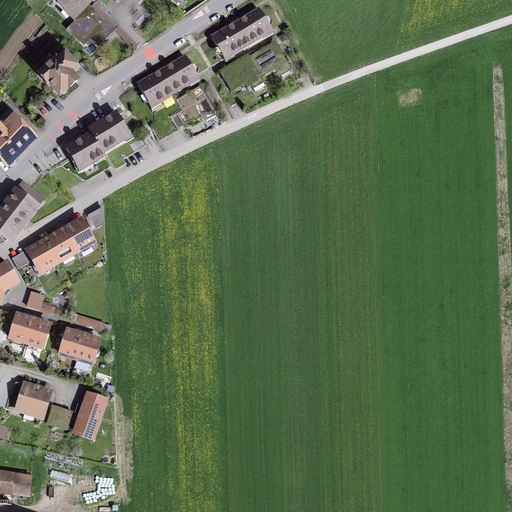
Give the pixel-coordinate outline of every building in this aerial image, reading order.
[(52,0),(76,23),(69,30),(84,44),(98,30),(101,33),(104,30),(110,36),(115,31),(89,5),(93,0),(52,0)] [(212,39),(223,59),(231,54),(233,56),(263,38),(263,35),(271,31),(259,11),(212,39)] [(247,56),(261,80),(260,78),(277,68),(278,71),(277,73),(282,79),(293,72),(276,43),(249,58),(248,56),(247,56)] [(41,75),(60,96),(77,81),(73,76),(79,70),(65,55),(57,62),(56,61),(41,75)] [(261,80),(247,56),(220,72),(232,92),(249,82),(255,92),(265,86),(261,80)] [(138,86),(150,106),(157,101),(159,103),(190,85),(190,82),(197,78),(185,58),(138,86)] [(200,88),(177,101),(182,111),(177,114),(183,124),(202,113),(204,117),(214,111),(200,88)] [(66,150),(79,172),(86,179),(111,165),(110,163),(111,162),(116,166),(122,163),(120,160),(138,150),(136,146),(142,143),(137,134),(131,138),(117,114),(89,130),(91,135),(66,150)] [(165,121),(172,133),(179,129),(180,131),(184,128),(178,119),(174,121),(172,117),(165,121)] [(0,129),(0,154),(7,161),(30,137),(11,118),(6,123),(0,129)] [(158,125),(165,137),(172,133),(165,121),(158,125)] [(158,125),(151,129),(158,141),(165,137),(158,125)] [(18,228),(20,230),(43,199),(24,185),(0,216),(0,231),(10,239),(18,228)] [(89,217),(96,228),(104,224),(103,209),(89,217)] [(66,230),(78,252),(93,243),(81,222),(66,230)] [(43,243),(56,265),(78,252),(66,230),(43,243)] [(56,265),(43,243),(28,252),(40,273),(56,265)] [(13,260),(18,269),(30,262),(25,254),(13,260)] [(0,268),(0,301),(3,292),(17,284),(7,264),(0,268)] [(31,293),(29,300),(41,304),(43,297),(31,293)] [(41,304),(29,300),(27,307),(37,310),(39,311),(41,305),(41,304)] [(54,309),(41,305),(39,311),(52,315),(54,309)] [(13,316),(0,311),(0,329),(8,332),(13,316)] [(35,316),(25,313),(24,318),(18,316),(11,340),(26,344),(33,321),(35,316)] [(71,321),(82,324),(84,318),(73,315),(71,321)] [(33,321),(26,344),(41,349),(49,325),(33,321)] [(104,324),(94,321),(92,327),(103,331),(104,324)] [(85,332),(76,329),(74,333),(68,331),(61,355),(76,360),(85,332)] [(85,332),(76,360),(92,365),(94,356),(96,357),(98,356),(99,352),(98,350),(96,350),(99,341),(93,339),(95,335),(85,332)] [(26,351),(25,360),(41,362),(42,354),(26,351)] [(16,384),(12,396),(19,398),(23,386),(16,384)] [(26,387),(19,410),(25,412),(23,418),(33,421),(35,415),(42,417),(49,394),(41,391),(42,387),(35,385),(34,389),(26,387)] [(76,427),(94,434),(106,401),(88,395),(76,427)] [(52,407),(47,424),(67,430),(72,413),(52,407)] [(0,492),(16,495),(19,475),(0,472),(0,492)]
